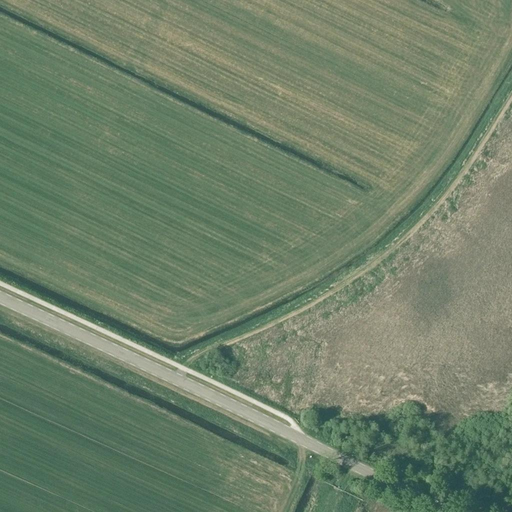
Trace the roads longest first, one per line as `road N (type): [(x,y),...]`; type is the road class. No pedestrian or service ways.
road 1 (tertiary): [(299,440),(0,298)]
road 2 (tertiary): [(299,440),(449,511)]
